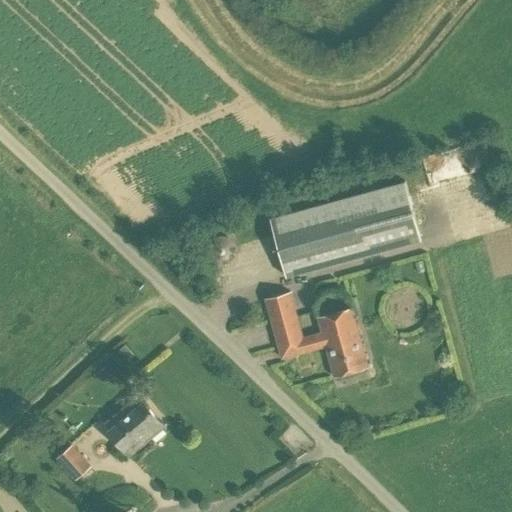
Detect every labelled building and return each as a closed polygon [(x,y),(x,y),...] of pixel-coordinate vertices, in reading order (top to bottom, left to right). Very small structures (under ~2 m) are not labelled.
[(286,274),(422,238),(406,180),(271,216),(286,274)] [(303,336),(291,289),(265,296),(281,356),(325,344),(333,373),(367,364),(352,306),(317,315),(322,331),(303,336)] [(125,344),(117,351),(126,360),(133,354),(125,344)] [(143,401),(109,430),(124,448),(143,433),(146,437),(161,424),(143,401)] [(75,479),(91,465),(73,444),(57,458),(75,479)]
